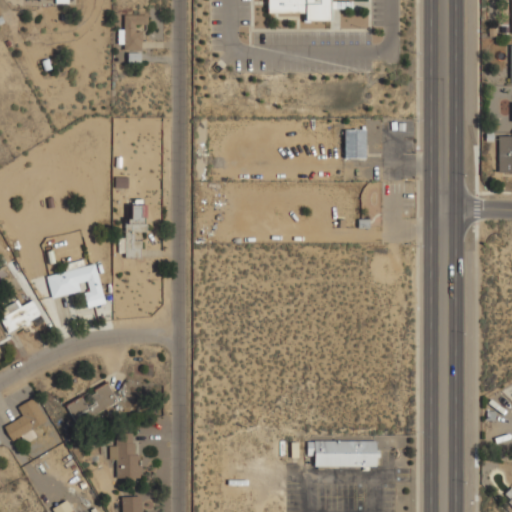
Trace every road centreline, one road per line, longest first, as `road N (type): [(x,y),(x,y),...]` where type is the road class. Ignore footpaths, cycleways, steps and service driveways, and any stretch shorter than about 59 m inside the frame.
road 1 (residential): [(180,0),(179,511)]
road 2 (primary): [(432,0),(432,511)]
road 3 (primary): [(457,511),(457,0)]
road 4 (residential): [(0,384),(93,335),(180,326)]
